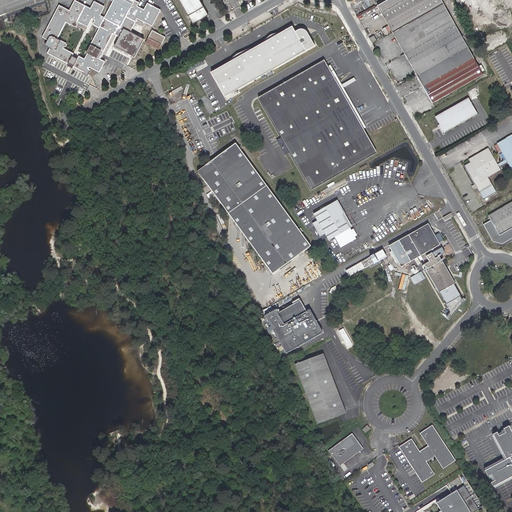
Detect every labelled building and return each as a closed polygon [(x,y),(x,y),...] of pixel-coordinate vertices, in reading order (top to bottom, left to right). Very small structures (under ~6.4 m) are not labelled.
[(94,1),(91,8),(85,5),(75,0),(70,12),(58,6),(43,39),(47,41),(44,46),(49,49),(47,53),(68,63),(69,62),(74,64),(74,66),(84,71),(83,73),(87,75),(90,69),(89,68),(90,66),(100,71),(105,61),(100,58),(113,33),(119,36),(114,45),(135,56),(144,38),(130,31),(137,18),(152,26),(160,9),(148,3),(144,8),(137,6),(139,2),(134,0),(134,1),(131,0),(113,0),(105,17),(101,15),(105,6),(94,1)] [(209,14),(200,0),(179,0),(193,23),(209,14)] [(385,0),(377,5),(392,32),(443,3),(441,0),(385,0)] [(443,3),(392,32),(417,75),(467,46),(443,3)] [(209,71),(225,97),(315,46),(308,32),(303,29),(299,27),(293,30),(291,25),(209,71)] [(153,29),(147,42),(160,49),(166,36),(153,29)] [(467,46),(417,75),(423,86),(473,57),(467,46)] [(473,57),(423,86),(432,103),(483,74),(473,57)] [(324,61),(259,98),(311,189),(376,152),(324,61)] [(477,113),(468,98),(436,116),(440,124),(438,125),(442,133),(477,113)] [(464,166),(474,184),(477,189),(483,200),(496,192),(488,177),(500,170),(499,167),(507,162),(511,170),(511,135),(497,144),(506,160),(497,165),(488,149),(469,160),(470,162),(464,166)] [(236,142),(197,170),(272,273),(311,244),(236,142)] [(338,201),(314,214),(330,241),(351,228),(344,215),(346,214),(338,201)] [(511,202),(489,216),(492,221),(484,225),(494,243),(504,243),(511,239),(507,232),(511,229),(511,202)] [(454,285),(455,284),(442,262),(443,261),(442,260),(441,260),(439,257),(445,254),(442,249),(436,252),(435,248),(439,245),(428,226),(389,247),(401,267),(421,256),(426,265),(424,267),(439,293),(440,293),(447,305),(449,303),(451,306),(457,302),(456,299),(460,297),(454,285)] [(378,254),(382,261),(387,258),(383,251),(378,254)] [(423,270),(412,277),(416,284),(427,277),(423,270)] [(306,312),(300,302),(278,314),(285,325),(306,312)] [(349,346),(353,344),(345,328),(341,330),(349,346)] [(324,353),(295,364),(317,424),(345,413),(324,353)] [(413,438),(400,447),(407,458),(409,457),(424,479),(433,472),(425,460),(436,452),(445,465),(453,459),(433,429),(433,425),(421,432),(423,433),(432,446),(421,453),(413,441),(413,438)] [(511,428),(510,425),(494,434),(508,459),(486,470),(496,489),(511,480),(511,428)] [(358,448),(359,444),(351,434),(329,451),(339,465),(358,452),(358,448)] [(470,511),(457,491),(437,504),(441,511),(470,511)]
